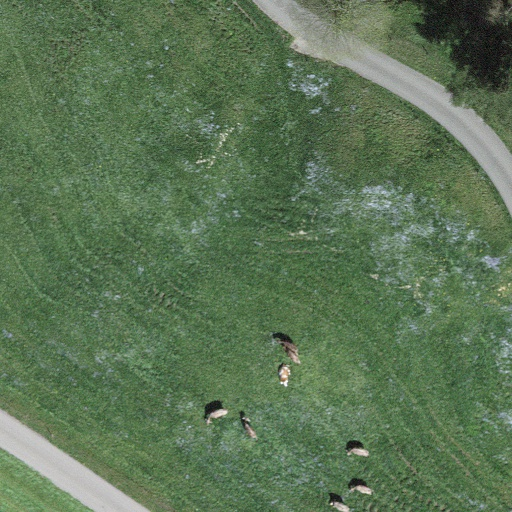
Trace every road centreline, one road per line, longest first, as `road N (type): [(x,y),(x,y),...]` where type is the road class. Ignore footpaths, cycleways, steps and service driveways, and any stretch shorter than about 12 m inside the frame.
road 1 (track): [(511,184),(451,118),(313,39),(268,0)]
road 2 (track): [(121,511),(0,429)]
